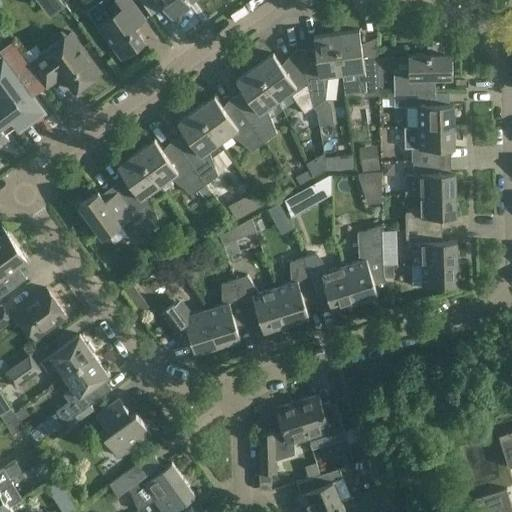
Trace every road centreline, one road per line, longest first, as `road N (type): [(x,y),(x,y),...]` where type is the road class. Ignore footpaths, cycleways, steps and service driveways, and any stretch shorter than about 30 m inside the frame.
road 1 (residential): [(233,393),(476,308),(501,289),(511,262)]
road 2 (residential): [(20,184),(146,374),(233,393)]
road 3 (residential): [(273,0),(20,184)]
road 4 (residential): [(511,186),(508,41)]
